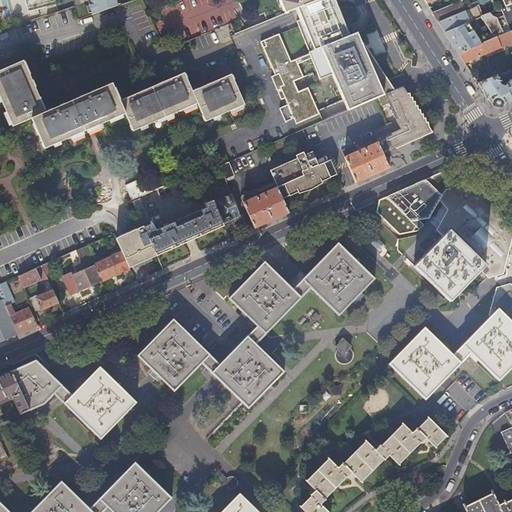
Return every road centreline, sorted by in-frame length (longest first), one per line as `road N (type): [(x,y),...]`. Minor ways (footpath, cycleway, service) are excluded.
road 1 (tertiary): [(0,356),(486,132)]
road 2 (residential): [(400,511),(442,483),(479,416),(511,399)]
road 3 (tertiary): [(398,0),(486,132)]
